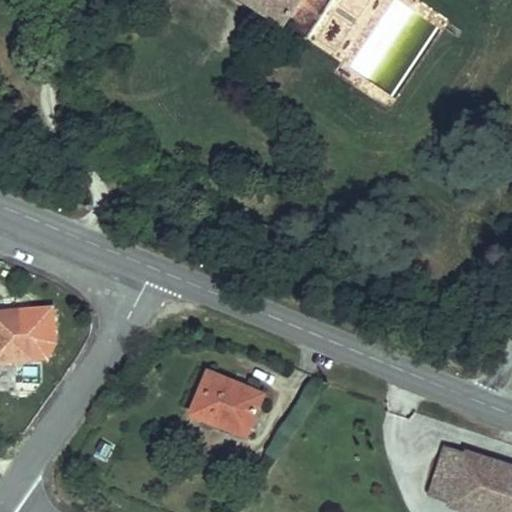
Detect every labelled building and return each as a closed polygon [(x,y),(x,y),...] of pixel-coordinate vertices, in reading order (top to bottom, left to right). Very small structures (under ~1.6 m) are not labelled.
[(188,0),(243,39),(247,32),(268,47),(301,0),(188,0)] [(367,55),(361,76),(398,86),(405,65),(367,55)] [(0,359),(15,359),(12,308),(0,308),(0,359)] [(256,399),(203,381),(190,417),(241,437),(256,399)] [(461,511),(477,458),(455,449),(436,501),(461,511)] [(511,511),(511,470),(477,458),(461,511),(464,511),(511,511)]
